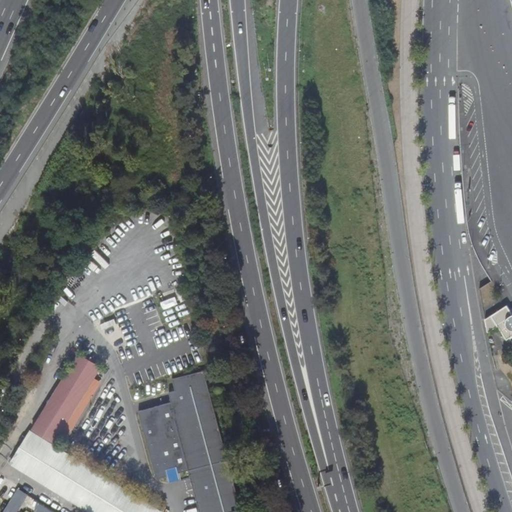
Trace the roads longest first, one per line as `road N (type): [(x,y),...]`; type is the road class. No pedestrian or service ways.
road 1 (motorway): [(462,511),(408,307),(359,0)]
road 2 (motorway): [(209,0),(253,293),(308,511)]
road 3 (unclassified): [(505,511),(461,359),(449,266),(441,0)]
road 4 (motorway): [(330,471),(320,460),(264,218),(238,0)]
road 5 (motorway): [(330,471),(335,460),(290,201),(289,0)]
road 6 (motorway): [(0,188),(116,0)]
